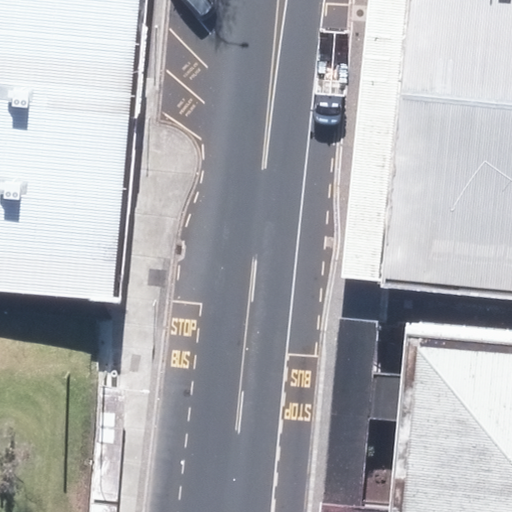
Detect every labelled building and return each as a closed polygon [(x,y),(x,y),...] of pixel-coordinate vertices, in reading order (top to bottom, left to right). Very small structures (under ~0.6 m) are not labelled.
[(0,0),(0,284),(118,296),(145,0),(0,0)] [(511,0),(396,0),(373,280),(511,292),(511,0)] [(511,511),(511,323),(413,315),(394,511),(511,511)] [(124,376),(103,374),(93,486),(114,488),(124,376)] [(111,511),(114,492),(93,490),(90,511),(111,511)]
